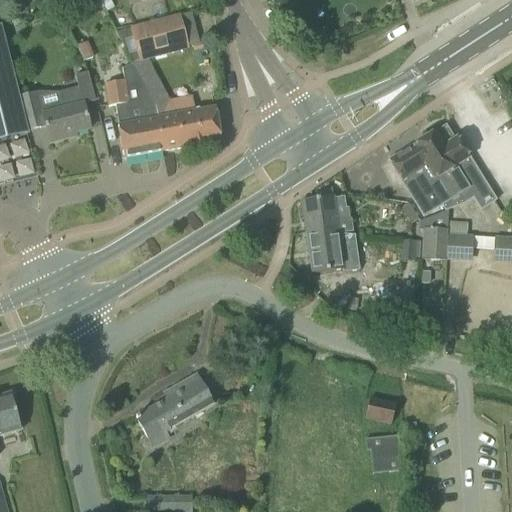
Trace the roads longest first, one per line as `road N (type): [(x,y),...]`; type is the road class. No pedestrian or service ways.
road 1 (tertiary): [(75,312),(311,165)]
road 2 (unclassified): [(511,382),(316,335),(254,301)]
road 3 (tertiary): [(283,143),(57,280)]
road 4 (unclassified): [(100,352),(193,289),(223,284),(254,301)]
road 5 (unclassified): [(92,511),(75,403),(100,352)]
road 6 (tertiary): [(311,165),(435,65)]
road 7 (residential): [(160,176),(57,198),(27,234)]
road 8 (tertiary): [(435,65),(310,124)]
